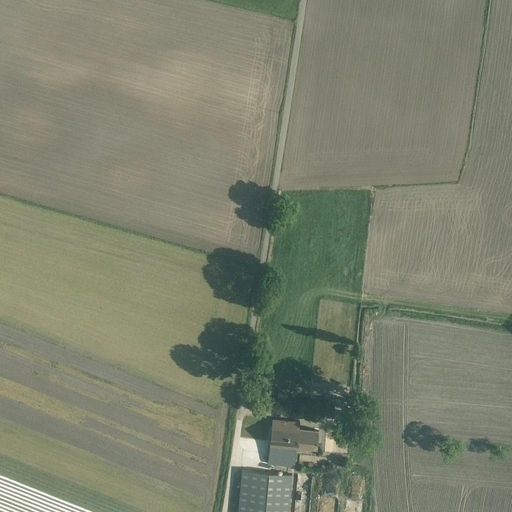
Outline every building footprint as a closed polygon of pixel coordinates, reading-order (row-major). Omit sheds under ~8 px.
[(345,404),(344,421),(357,422),(357,404),(345,404)] [(302,419),(271,416),(266,461),(296,464),(297,450),(318,452),(320,429),(301,427),(302,419)] [(269,421),(244,418),(242,441),(266,444),(269,421)] [(295,511),(299,477),(239,471),(235,511),(295,511)] [(307,504),(323,505),(324,477),(308,476),(307,504)]
